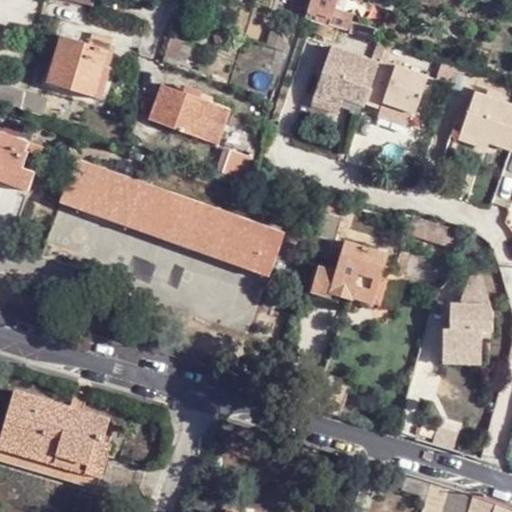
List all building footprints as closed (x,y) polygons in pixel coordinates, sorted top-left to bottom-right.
[(311,0),(309,9),(331,16),(335,0),(311,0)] [(347,32),(353,7),(354,1),(351,0),(335,0),(331,16),(326,26),(347,32)] [(309,9),(305,20),(326,26),(331,16),(309,9)] [(107,49),(60,34),(45,80),(92,95),(107,49)] [(328,47),(310,98),(338,106),(340,97),(363,105),(364,104),(381,109),(382,103),(395,107),(414,112),(426,74),(395,63),(391,73),(375,68),(376,63),(328,47)] [(206,126),(213,105),(161,85),(149,120),(201,139),(206,126)] [(26,88),(21,108),(41,114),(47,95),(26,88)] [(511,106),(474,95),(461,136),(489,145),(511,151),(511,106)] [(338,106),(310,98),(306,107),(334,115),(338,106)] [(382,103),(381,109),(394,113),(395,107),(382,103)] [(229,110),(213,105),(206,126),(221,132),(229,110)] [(206,126),(201,139),(216,145),(221,132),(206,126)] [(31,144),(0,132),(0,182),(29,193),(36,175),(22,170),(31,144)] [(489,145),(461,136),(459,144),(486,153),(489,145)] [(216,174),(248,185),(257,161),(224,150),(216,174)] [(286,235),(75,159),(60,204),(269,278),(286,235)] [(329,200),(326,212),(344,216),(346,204),(329,200)] [(326,212),(319,240),(337,244),(344,216),(326,212)] [(460,232),(414,219),(410,234),(455,247),(460,232)] [(374,302),(382,278),(389,254),(347,240),(338,272),(320,266),(313,292),(333,298),(335,293),(351,299),(352,295),(374,302)] [(455,303),(454,321),(461,321),(461,328),(447,328),(447,349),(485,350),(485,330),(494,330),(500,330),(500,308),(485,278),(474,277),(464,303),(455,303)] [(389,280),(382,278),(374,302),(382,304),(389,280)] [(296,298),(265,288),(249,333),(281,344),(296,298)] [(485,350),(447,349),(447,362),(493,363),(494,330),(485,330),(485,350)] [(110,420),(14,390),(0,433),(0,437),(57,456),(55,461),(85,470),(96,438),(103,440),(110,420)] [(241,453),(229,449),(226,462),(235,465),(241,453)] [(469,511),(475,494),(451,487),(441,511),(469,511)]
